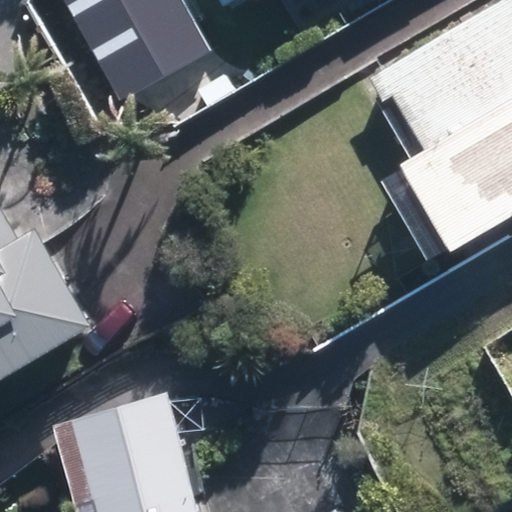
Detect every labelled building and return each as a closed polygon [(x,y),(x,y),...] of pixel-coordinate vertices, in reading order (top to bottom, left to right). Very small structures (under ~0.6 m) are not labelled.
[(211,85),(161,0),(49,0),(109,102),(146,81),(164,112),(211,85)] [(511,203),(511,22),(498,0),(472,0),(338,82),(439,248),(511,203)] [(3,229),(0,223),(0,362),(80,316),(23,218),(3,229)] [(172,511),(134,379),(30,408),(60,511),(172,511)] [(511,381),(503,387),(511,400),(511,381)]
